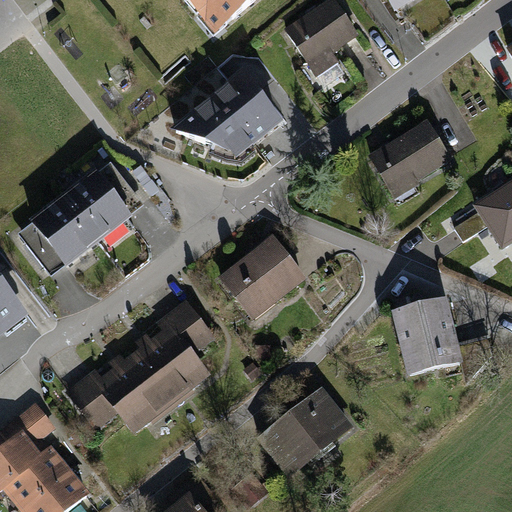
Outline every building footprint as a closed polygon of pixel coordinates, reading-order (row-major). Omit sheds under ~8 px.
[(184,0),(216,38),(261,0),(184,0)] [(334,0),(330,0),(284,31),(317,79),(340,64),(334,55),(360,38),(334,0)] [(389,0),(398,13),(417,0),(389,0)] [(244,73),(170,131),(232,155),(237,162),(285,125),(244,73)] [(454,163),(428,122),(387,147),(370,158),(396,200),(454,163)] [(144,208),(110,164),(63,201),(97,244),(144,208)] [(488,228),(503,252),(511,246),(511,183),(475,208),(479,214),(455,230),(464,244),(488,228)] [(97,244),(63,201),(18,235),(52,279),(97,244)] [(273,237),(219,279),(254,323),(308,281),(273,237)] [(0,340),(28,319),(0,282),(0,340)] [(448,301),(393,315),(409,380),(464,366),(459,347),(448,301)] [(134,355),(174,407),(212,379),(195,357),(217,341),(187,302),(155,326),(161,334),(151,342),(147,336),(141,340),(136,344),(140,350),(134,355)] [(499,380),(488,340),(459,347),(464,366),(469,388),(499,380)] [(95,371),(66,394),(96,434),(118,417),(134,438),(174,407),(134,355),(125,362),(120,355),(114,360),(109,364),(113,370),(101,380),(95,371)] [(323,390),(258,442),(290,482),(355,429),(323,390)] [(0,494),(1,493),(51,452),(42,442),(57,429),(36,404),(0,433),(0,494)] [(52,451),(51,452),(1,493),(16,511),(25,511),(71,473),(52,451)] [(269,495),(248,471),(229,488),(249,511),(269,495)] [(72,511),(91,496),(71,473),(25,511),(72,511)] [(172,510),(169,511),(208,511),(220,503),(198,476),(166,502),(172,510)]
